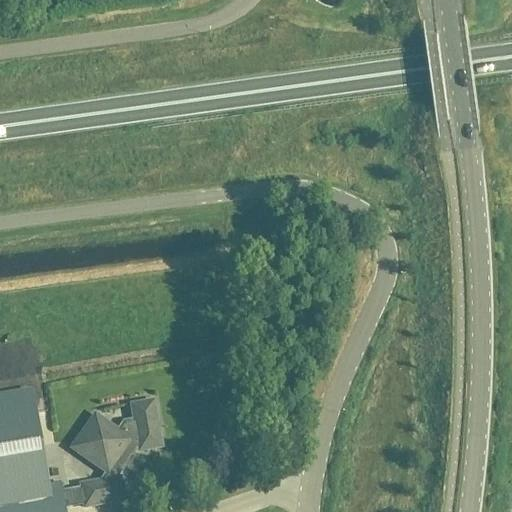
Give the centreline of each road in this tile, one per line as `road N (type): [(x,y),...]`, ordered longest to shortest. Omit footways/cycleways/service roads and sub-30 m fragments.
road 1 (unclassified): [(309,511),(318,447),(386,280),(389,258),(376,222),(332,196),(296,189),(0,224)]
road 2 (trunk): [(0,131),(511,62)]
road 3 (tertiary): [(463,511),(473,426),(473,273),(442,0)]
road 4 (unclassified): [(255,0),(210,26),(0,54)]
